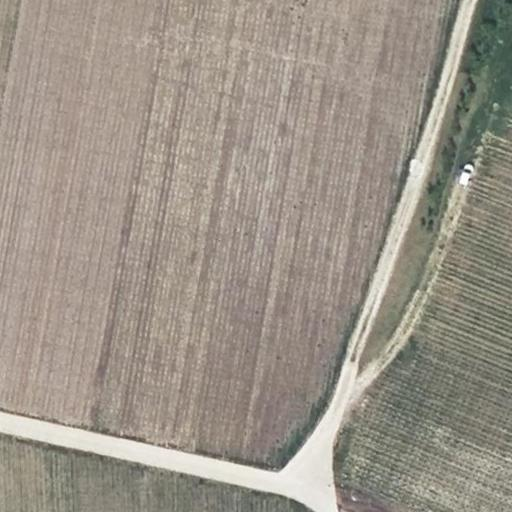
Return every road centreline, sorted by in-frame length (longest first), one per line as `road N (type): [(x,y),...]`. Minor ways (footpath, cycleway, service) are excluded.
road 1 (track): [(467,0),(440,103),(302,487)]
road 2 (unclassified): [(302,487),(0,421)]
